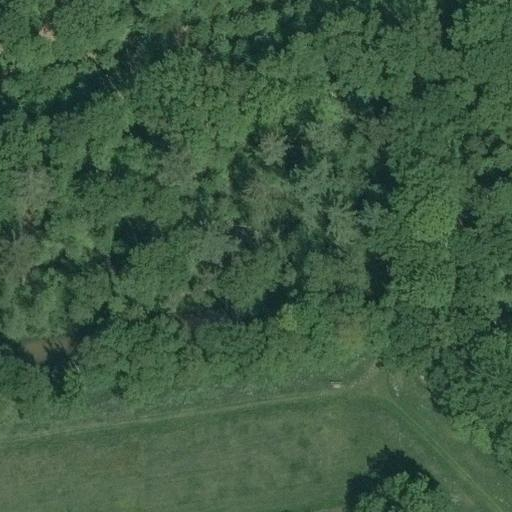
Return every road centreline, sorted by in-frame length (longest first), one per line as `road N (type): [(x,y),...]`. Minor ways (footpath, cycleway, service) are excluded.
road 1 (track): [(0,118),(406,0)]
road 2 (track): [(372,388),(0,446)]
road 3 (track): [(506,511),(372,388)]
